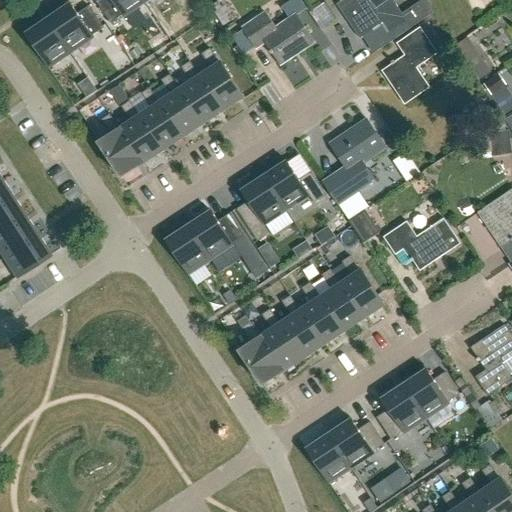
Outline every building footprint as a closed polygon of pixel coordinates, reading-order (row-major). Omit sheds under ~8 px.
[(146,2),(144,0),(98,0),(96,1),(111,23),(122,15),(123,18),(146,2)] [(392,0),(344,0),(337,5),(360,39),(370,32),(372,34),(374,32),(373,31),(383,24),(390,35),(408,23),(392,0)] [(422,2),(406,13),(415,27),(431,16),(422,2)] [(49,19),(48,19),(71,53),(94,38),(93,36),(104,28),(90,6),(78,14),(71,4),(55,15),(57,17),(50,21),(49,19)] [(274,31),(268,23),(271,21),(266,14),(243,30),(255,48),(265,42),(271,51),(269,52),(271,55),(273,54),(280,64),(313,42),(296,16),(274,31)] [(71,53),(48,19),(48,20),(49,22),(43,26),(42,24),(26,35),(49,69),(71,53)] [(425,64),(438,55),(421,29),(397,45),(405,56),(395,63),(394,62),(391,63),(393,65),(382,72),(405,105),(430,88),(415,66),(423,61),(425,64)] [(255,48),(243,30),(232,37),(245,55),(255,48)] [(159,40),(149,47),(153,54),(163,47),(159,40)] [(222,111),(224,110),(235,103),(236,105),(245,98),(242,94),(241,95),(220,63),(219,63),(210,49),(201,54),(211,69),(200,76),(222,111)] [(222,111),(200,76),(199,77),(189,62),(181,67),(191,82),(180,90),(202,124),(204,123),(215,116),(216,118),(225,112),(224,110),(222,111)] [(202,124),(180,90),(179,90),(169,75),(161,81),(171,95),(160,103),(182,138),(184,137),(195,129),(196,131),(205,125),(204,123),(202,124)] [(504,87),(506,86),(499,75),(484,85),(491,96),(504,87)] [(87,98),(98,92),(89,78),(78,85),(87,98)] [(182,138),(160,103),(159,103),(149,88),(141,94),(151,109),(139,116),(162,151),(164,150),(175,143),(176,144),(185,138),(184,137),(182,138)] [(162,151),(139,116),(129,101),(121,107),(131,122),(119,129),(142,164),(144,163),(154,156),(155,157),(165,151),(164,150),(162,151)] [(142,164),(119,129),(109,115),(101,120),(110,135),(99,143),(121,177),(134,169),(135,170),(145,164),(144,163),(142,164)] [(339,204),(374,181),(363,164),(384,150),(364,120),(330,143),(348,169),(326,184),(339,204)] [(265,177),(287,211),(310,196),(315,204),(327,196),(311,172),(299,180),(288,162),(272,172),(273,174),(267,179),(265,176),(265,177)] [(287,211),(265,177),(264,177),(266,179),(259,183),(258,181),(242,192),(248,202),(237,210),(258,241),(270,234),(264,226),(287,211)] [(0,206),(12,198),(0,179),(0,206)] [(511,190),(478,213),(501,247),(511,240),(511,190)] [(0,206),(0,233),(25,217),(12,198),(0,206)] [(189,226),(211,260),(234,245),(233,244),(245,236),(230,214),(218,222),(212,211),(196,222),(197,224),(191,228),(189,226)] [(365,211),(349,222),(364,244),(380,233),(365,211)] [(0,254),(3,259),(37,237),(25,217),(0,233),(0,254)] [(407,222),(383,237),(402,265),(406,266),(413,261),(420,272),(461,244),(444,219),(415,238),(410,231),(412,229),(407,222)] [(211,260),(189,226),(188,227),(190,229),(183,233),(182,231),(166,242),(188,275),(211,260)] [(326,227),(313,235),(320,245),(333,237),(326,227)] [(37,237),(3,259),(16,279),(50,256),(37,237)] [(266,243),(256,249),(269,268),(278,262),(266,243)] [(363,319),(365,318),(375,311),(376,312),(385,306),(383,302),(382,302),(361,270),(360,271),(350,256),(342,262),(351,277),(340,284),(363,319)] [(258,257),(246,265),(252,274),(264,266),(258,257)] [(363,319),(340,284),(330,270),(322,275),(331,290),(320,297),(343,332),(345,331),(355,324),(356,325),(366,319),(365,318),(363,319)] [(343,332),(320,297),(320,298),(310,283),(301,289),(311,303),(300,311),(323,345),(324,344),(335,337),(336,339),(345,333),(345,331),(343,332)] [(224,295),(230,305),(238,301),(231,291),(224,295)] [(323,345),(300,311),(290,296),(281,302),(291,317),(280,324),(303,359),(304,358),(315,350),(316,352),(325,346),(324,344),(323,345)] [(303,359),(280,324),(270,310),(261,315),(271,330),(260,337),(283,372),(284,371),(295,364),(296,365),(305,359),(304,358),(303,359)] [(283,372),(260,337),(245,316),(237,322),(251,343),(239,351),(262,386),(275,377),(276,378),(285,372),(284,371),(283,372)] [(500,365),(511,357),(511,334),(506,325),(472,348),(478,358),(476,359),(478,362),(480,361),(486,370),(475,377),(488,396),(511,379),(511,376),(508,371),(506,373),(500,365)] [(405,385),(404,385),(427,419),(450,404),(449,402),(460,395),(445,372),(434,380),(427,370),(411,380),(413,382),(406,387),(405,385)] [(427,419),(404,385),(405,387),(399,392),(397,390),(381,400),(388,410),(377,418),(392,440),(403,432),(404,434),(427,419)] [(329,435),(352,469),(375,453),(374,452),(385,444),(370,422),(359,430),(352,420),(336,430),(338,432),(331,436),(330,434),(329,435)] [(329,484),(352,469),(329,435),(330,437),(324,441),(322,439),(306,450),(329,484)] [(493,511),(511,511),(511,495),(501,479),(500,479),(490,465),(481,470),(491,485),(480,493),(493,511)] [(493,511),(480,493),(470,478),(462,484),(472,499),(460,506),(464,511),(493,511)] [(464,511),(460,506),(450,492),(442,497),(452,511),(451,511),(464,511)] [(371,499),(364,503),(369,511),(372,511),(378,509),(371,499)]
